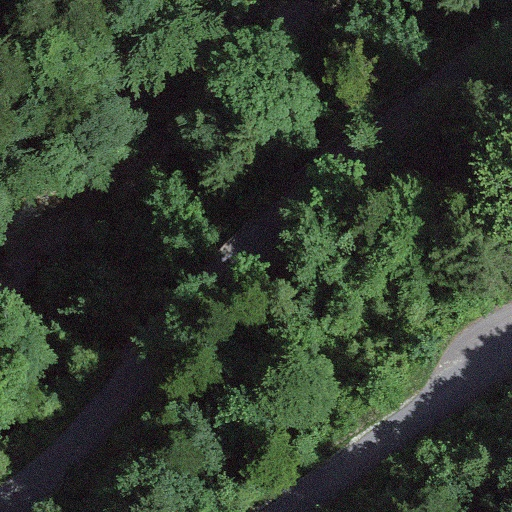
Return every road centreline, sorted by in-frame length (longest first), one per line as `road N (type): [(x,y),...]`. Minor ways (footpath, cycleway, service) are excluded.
road 1 (unclassified): [(0,511),(40,480),(267,228),(511,28)]
road 2 (unclassified): [(511,353),(291,511)]
